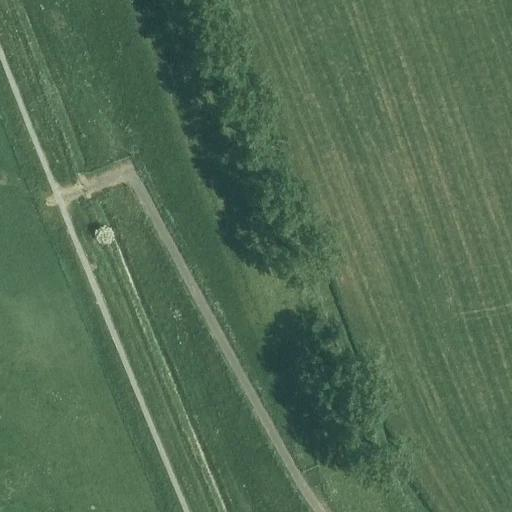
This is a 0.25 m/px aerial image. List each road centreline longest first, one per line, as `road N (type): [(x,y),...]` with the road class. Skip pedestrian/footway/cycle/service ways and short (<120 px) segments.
road 1 (track): [(190,0),(374,474),(398,511)]
road 2 (track): [(319,511),(137,183),(121,176),(57,200)]
